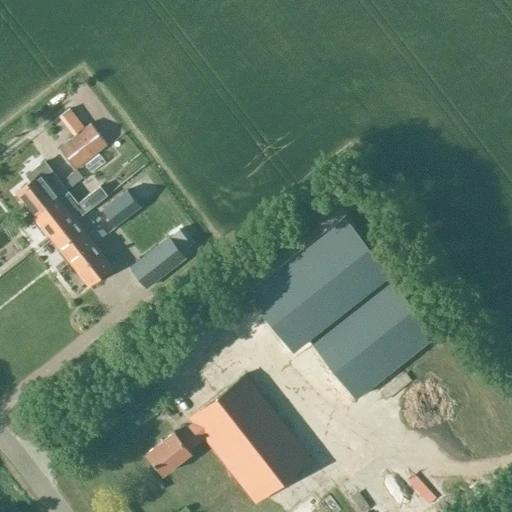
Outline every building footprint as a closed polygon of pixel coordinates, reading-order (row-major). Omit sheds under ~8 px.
[(69,165),(101,141),(85,120),(66,135),(74,145),(61,155),(69,165)] [(34,217),(58,198),(68,191),(57,176),(48,183),(41,174),(16,194),(17,195),(17,194),(34,217)] [(52,239),(77,220),(86,213),(68,191),(58,198),(34,217),(52,239)] [(129,191),(104,210),(116,227),(142,207),(129,191)] [(292,349),(308,337),(309,339),(327,325),(325,323),(388,274),(342,217),(247,292),(292,349)] [(94,243),(95,244),(107,235),(100,226),(88,235),(77,220),(52,239),(70,262),(94,243)] [(170,238),(130,268),(146,289),(186,258),(170,238)] [(112,266),(95,244),(94,243),(70,262),(88,285),(87,285),(88,286),(113,267),(112,266)] [(309,339),(354,396),(434,333),(389,276),(327,325),(309,339)] [(173,431),(145,454),(161,474),(189,452),(187,449),(202,437),(253,502),(310,457),(244,373),(188,417),(192,422),(176,435),(173,431)]
